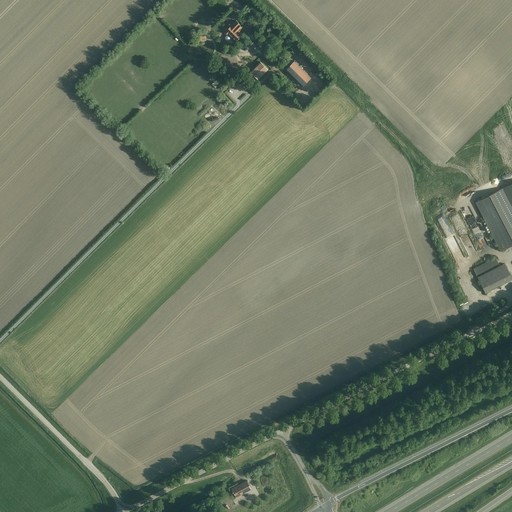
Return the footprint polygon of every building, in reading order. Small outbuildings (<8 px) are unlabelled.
[(231,25),(226,30),(226,31),(225,32),(227,34),(227,35),(232,40),(233,39),(234,40),(236,40),(241,36),(238,32),(236,29),(240,24),(236,21),(231,26),(231,25)] [(311,77),(294,61),(286,69),(302,86),(311,77)] [(250,71),(258,79),(268,69),(260,62),(250,71)] [(511,183),(476,202),(501,251),(511,244),(511,183)] [(475,272),(497,261),(495,257),(473,269),(475,272)] [(485,293),(511,279),(511,278),(504,263),(477,277),(485,293)] [(238,495),(251,488),(247,480),(231,489),(236,498),(237,497),(237,498),(239,497),(238,495)]
